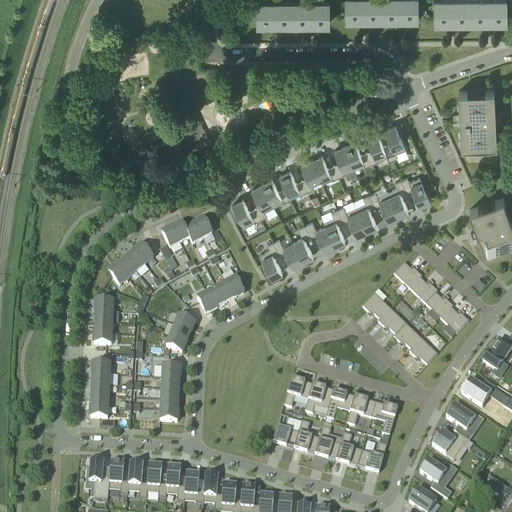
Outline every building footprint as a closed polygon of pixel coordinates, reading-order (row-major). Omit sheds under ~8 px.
[(293,0),(275,1),(275,24),(278,24),(278,21),(285,21),(285,24),(293,23),(293,0)] [(311,23),(311,0),(293,0),(293,23),(301,23),(301,21),(308,21),(308,23),(311,23)] [(319,0),(311,0),(311,23),(315,23),(315,21),(322,21),(322,23),(330,23),(329,0),(319,0)] [(363,0),(344,0),(345,19),(353,19),(353,16),(360,16),(360,19),(364,19),(363,0)] [(382,18),(381,0),(363,0),(364,19),(367,19),(367,16),(374,16),(374,19),(382,18)] [(400,18),(399,0),(381,0),(382,18),(390,18),(390,16),(397,16),(397,18),(400,18)] [(418,0),(399,0),(400,18),(403,18),(403,16),(410,15),(410,18),(419,18),(418,0)] [(452,22),(451,0),(433,0),(434,22),(442,22),(442,19),(449,19),(449,22),(452,22)] [(471,21),(469,0),(451,0),(452,22),(455,22),(455,19),(462,19),(462,22),(471,21)] [(489,20),(488,0),(469,0),(471,21),(479,21),(479,19),(485,19),(486,21),(487,20),(489,20)] [(488,0),(489,20),(491,20),(491,21),(492,21),(492,19),(499,19),(499,21),(507,21),(507,0),(488,0)] [(275,24),(275,1),(256,1),(256,24),(265,24),(265,21),(272,21),(272,24),(275,24)] [(494,90),(458,92),(459,113),(453,114),(453,115),(455,114),(455,119),(453,119),(453,120),(459,120),(461,147),(497,145),(496,123),(501,123),(501,115),(495,115),(494,90)] [(406,150),(400,136),(402,135),(398,126),(396,127),(396,126),(385,130),(390,144),(383,146),(389,162),(397,159),(395,154),(406,150)] [(379,132),(383,145),(388,144),(384,130),(379,132)] [(372,151),(366,153),(371,165),(377,162),(377,161),(387,158),(388,162),(389,162),(383,146),(378,133),(367,138),(372,151)] [(186,146),(195,164),(212,157),(209,150),(212,148),(207,137),(186,146)] [(356,142),(345,146),(355,170),(353,166),(363,162),(365,167),(371,165),(366,153),(361,155),(356,142)] [(355,170),(345,146),(334,151),(340,164),(334,166),(339,178),(345,175),(345,174),(355,170)] [(322,156),(312,161),(322,184),(332,180),(339,178),(334,166),(328,169),(322,156)] [(322,184),(312,161),(301,166),(307,178),(301,181),(307,192),(313,189),(311,184),(320,180),(322,184)] [(279,176),(285,188),(290,199),(291,199),(290,199),(300,194),(300,195),(307,192),(301,181),(296,183),(290,171),(279,176)] [(431,199),(428,191),(426,191),(419,178),(409,182),(407,178),(401,181),(406,192),(412,189),(419,206),(430,201),(430,200),(431,199)] [(272,179),(262,185),(274,207),(284,202),(284,203),(290,199),(285,188),(278,192),(272,179)] [(408,211),(401,195),(406,192),(401,181),(395,184),(397,188),(387,193),(398,216),(408,211)] [(274,207),(262,185),(252,190),(260,206),(255,209),(261,220),(267,217),(264,212),(274,207)] [(398,216),(387,193),(378,197),(376,193),(369,196),(375,207),(380,204),(388,221),(398,216)] [(377,226),(369,210),(375,207),(369,196),(363,199),(365,203),(355,207),(366,231),(377,226)] [(255,223),(261,220),(255,209),(249,212),(243,199),(232,205),(233,206),(231,207),(236,215),(237,214),(245,228),(254,222),(255,223)] [(511,221),(511,222),(503,199),(470,210),(477,230),(471,232),(471,233),(473,232),(474,236),(472,238),(473,238),(479,236),(487,262),(511,253),(511,221)] [(366,231),(355,207),(346,212),(344,208),(338,210),(343,222),(348,219),(356,236),(366,231)] [(345,241),(337,224),(343,222),(338,210),(331,213),(333,218),(324,222),(335,246),(345,241)] [(204,220),(194,225),(202,241),(212,235),(204,220)] [(335,246),(324,222),(323,222),(325,227),(316,231),(312,222),(305,226),(311,237),(317,234),(324,250),(335,246)] [(184,231),(185,230),(181,224),(172,229),(180,245),(189,240),(184,231)] [(202,241),(194,225),(185,230),(184,231),(189,240),(202,241)] [(313,256),(305,240),(311,237),(305,226),(298,229),(302,238),(293,243),(303,261),(313,256)] [(180,245),(172,229),(162,235),(170,250),(180,245)] [(217,233),(212,235),(217,244),(222,241),(217,233)] [(303,261),(293,243),(284,248),(279,240),(273,243),(279,254),(284,251),(293,267),(303,261)] [(282,273),(274,257),(279,254),(273,243),(267,246),(269,250),(259,256),(267,269),(265,270),(269,278),(271,277),(272,278),(282,273)] [(144,267),(153,259),(142,246),(133,253),(144,267)] [(166,248),(161,251),(166,260),(171,257),(166,248)] [(144,267),(133,253),(125,260),(136,273),(144,267)] [(136,273),(125,260),(117,267),(128,280),(136,273)] [(422,278),(413,270),(412,272),(404,265),(394,276),(409,291),(422,278)] [(128,280),(117,267),(108,274),(119,287),(128,280)] [(167,278),(172,273),(168,269),(163,273),(167,278)] [(223,276),(226,283),(235,278),(232,272),(223,276)] [(425,306),(437,293),(429,285),(427,287),(420,280),(422,278),(409,291),(425,306)] [(235,279),(226,284),(234,299),(244,294),(235,279)] [(234,299),(226,284),(216,289),(224,305),(234,299)] [(224,305),(216,289),(207,294),(215,310),(224,305)] [(453,308),(445,300),(443,302),(436,295),(437,293),(425,306),(441,321),(453,308)] [(215,310),(207,294),(197,300),(205,315),(215,310)] [(390,311),(374,296),(362,308),(371,316),(372,315),(379,321),(378,323),(390,311)] [(113,314),(113,303),(96,302),(95,313),(113,314)] [(468,323),(460,315),(458,317),(451,310),(453,308),(441,321),(456,336),(468,323)] [(406,326),(390,311),(378,323),(386,331),(388,330),(395,336),(393,338),(394,338),(406,326)] [(112,325),(113,314),(95,313),(95,324),(112,325)] [(190,334),(195,324),(179,317),(174,327),(190,334)] [(112,335),(112,325),(95,324),(94,335),(112,335)] [(421,341),(406,326),(394,338),(402,346),(403,345),(411,351),(409,353),(421,341)] [(186,344),(190,334),(174,327),(170,337),(186,344)] [(111,346),(112,335),(94,335),(94,346),(111,346)] [(182,354),(186,344),(170,337),(166,348),(182,354)] [(437,356),(421,341),(409,353),(417,361),(419,359),(427,367),(437,356)] [(496,373),(511,350),(499,342),(489,355),(488,354),(482,363),(496,373)] [(93,365),(92,376),(110,377),(110,366),(93,365)] [(179,380),(180,369),(162,368),(162,379),(179,380)] [(92,386),(109,387),(110,377),(92,376),(92,386)] [(179,391),(179,380),(162,379),(161,390),(179,391)] [(295,398),(308,401),(312,386),(305,384),(305,383),(292,379),(284,407),(292,409),(295,398)] [(471,380),(462,394),(482,408),(496,389),(486,382),(482,387),(471,380)] [(315,407),(328,411),(333,392),(326,390),(326,389),(313,385),(312,386),(308,401),(305,413),(313,415),(315,407)] [(109,398),(109,387),(92,386),(91,397),(109,398)] [(178,401),(179,391),(161,390),(161,401),(178,401)] [(350,413),(354,398),(347,396),(347,395),(334,391),(333,392),(328,411),(326,419),(333,421),(337,410),(350,413)] [(108,409),(109,398),(91,397),(91,408),(108,409)] [(371,420),(376,404),(368,402),(368,401),(355,397),(354,398),(350,413),(347,425),(354,427),(358,416),(371,420)] [(511,398),(510,401),(508,400),(503,407),(511,413),(511,398)] [(178,412),(178,401),(161,401),(160,411),(178,412)] [(389,437),(397,410),(397,409),(384,406),(384,407),(376,404),(371,420),(385,424),(382,435),(389,437)] [(467,432),(476,420),(455,406),(446,419),(457,427),(453,433),(456,435),(469,443),(474,437),(467,432)] [(108,420),(108,409),(91,408),(90,419),(108,420)] [(177,423),(178,412),(160,411),(160,423),(177,423)] [(286,447),(294,450),(299,434),(285,430),(289,419),(281,417),(273,445),(286,448),(286,447)] [(307,453),(315,456),(319,440),(306,436),(310,425),(302,423),(299,434),(294,450),(294,451),(307,454),(307,453)] [(328,459),(336,462),(340,446),(327,443),(331,431),(323,429),(319,440),(315,456),(315,457),(328,460),(328,459)] [(469,452),(473,446),(469,443),(456,435),(453,440),(442,432),(432,447),(453,462),(454,461),(463,448),(468,451),(469,452)] [(348,449),(351,437),(344,435),(340,446),(336,462),(336,463),(349,466),(358,468),(362,453),(348,449)] [(376,457),(362,453),(358,468),(366,470),(365,471),(372,473),(378,475),(386,447),(379,445),(376,457)] [(109,491),(110,481),(102,481),(103,463),(97,463),(97,461),(93,461),(93,462),(91,462),(90,468),(88,468),(87,477),(90,477),(89,483),(95,484),(94,500),(108,501),(109,491)] [(452,480),(445,475),(447,473),(429,461),(420,474),(435,484),(431,490),(447,501),(452,495),(445,490),(452,480)] [(122,483),(124,464),(122,464),(122,463),(113,462),(113,463),(111,463),(110,481),(109,491),(120,492),(120,497),(122,497),(127,497),(128,484),(122,483)] [(141,485),(143,466),(141,466),(141,465),(132,464),(132,465),(130,465),(128,484),(127,497),(128,497),(128,493),(139,494),(139,501),(146,501),(147,486),(141,485)] [(160,486),(162,467),(149,466),(147,486),(146,501),(147,501),(147,494),(158,495),(158,499),(165,500),(166,487),(160,486)] [(179,488),(181,469),(168,468),(166,487),(165,500),(166,500),(166,496),(177,497),(177,503),(184,504),(185,489),(179,488)] [(203,506),(204,492),(198,492),(199,476),(187,474),(184,504),(185,504),(185,503),(196,504),(196,505),(203,506)] [(214,511),(221,511),(223,497),(216,497),(218,477),(216,477),(216,476),(208,475),(208,476),(206,476),(204,492),(203,506),(204,506),(204,505),(215,506),(214,511)] [(508,507),(504,511),(511,511),(511,493),(491,479),(487,485),(505,497),(502,502),(508,507)] [(240,511),(241,503),(235,502),(236,486),(224,485),(223,497),(221,511),(240,511)] [(259,511),(260,508),(253,508),(255,488),(253,488),(253,487),(245,486),(245,487),(243,487),(241,503),(240,511),(259,511)] [(429,511),(436,503),(418,490),(409,503),(422,511),(429,511)] [(272,511),(273,497),(261,496),(260,508),(259,511),(272,511)] [(291,511),(292,499),(290,499),(290,498),(282,497),(282,498),(280,498),(278,511),(291,511)]
